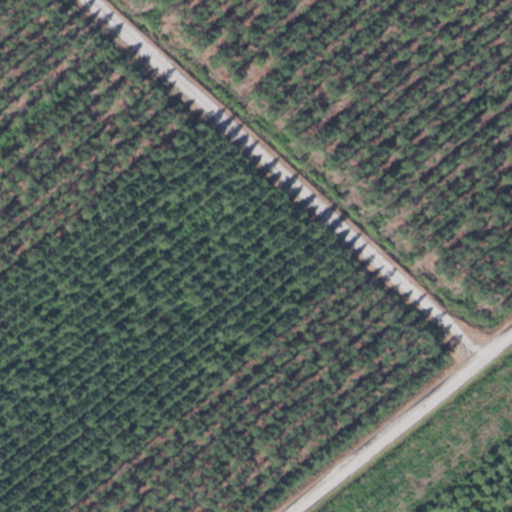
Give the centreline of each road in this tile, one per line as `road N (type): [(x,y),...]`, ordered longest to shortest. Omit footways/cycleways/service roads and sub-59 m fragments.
road 1 (track): [(93,0),(483,356)]
road 2 (track): [(293,511),(511,332)]
